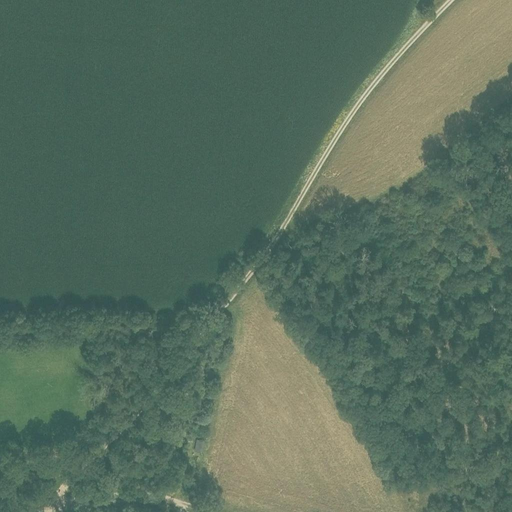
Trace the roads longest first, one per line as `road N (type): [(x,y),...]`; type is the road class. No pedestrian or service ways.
road 1 (track): [(201,337),(276,241),(369,91),(454,0)]
road 2 (track): [(56,504),(63,486),(201,337)]
road 3 (track): [(187,504),(141,493),(56,504)]
